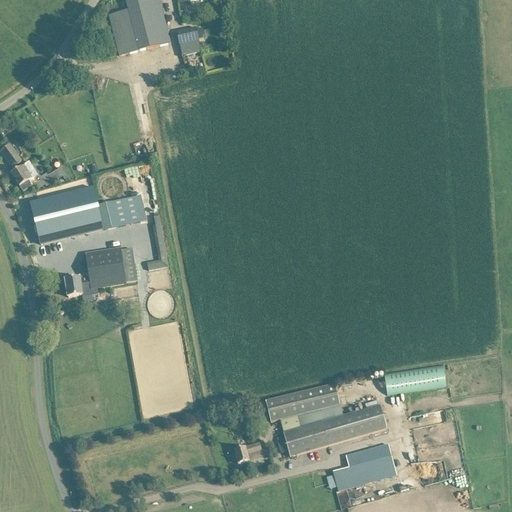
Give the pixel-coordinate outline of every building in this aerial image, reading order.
[(171,44),(159,0),(139,0),(126,3),(128,11),(109,16),(119,58),(171,44)] [(196,29),(176,33),(179,47),(199,42),(196,29)] [(124,83),(122,78),(120,68),(95,74),(110,139),(139,132),(128,82),(124,83)] [(9,146),(1,152),(12,169),(21,162),(15,154),(9,146)] [(29,181),(33,179),(37,176),(29,163),(20,168),(11,174),(23,193),(32,187),(29,181)] [(95,189),(30,204),(40,246),(104,231),(99,207),(95,189)] [(146,222),(141,198),(99,207),(104,231),(146,222)] [(87,263),(83,264),(84,272),(88,271),(90,281),(91,291),(97,290),(126,286),(126,283),(137,282),(133,250),(121,251),(96,254),(86,256),(87,263)] [(90,281),(80,282),(79,279),(77,279),(77,280),(75,280),(74,279),(66,281),(68,299),(82,297),(82,298),(92,297),(91,291),(90,281)] [(442,366),(383,375),(386,397),(446,388),(442,366)] [(297,417),(340,407),(334,386),(265,403),(270,424),(279,422),(283,434),(300,429),(297,417)] [(419,420),(460,413),(458,402),(451,403),(452,410),(418,416),(419,420)] [(290,459),(387,431),(380,406),(300,429),(283,434),(290,459)] [(260,444),(243,449),(234,452),(238,466),(249,462),(248,456),(262,452),(260,444)] [(348,469),(332,473),(338,493),(396,477),(391,458),(388,446),(345,457),(348,469)] [(455,451),(459,467),(470,465),(466,449),(455,451)]
